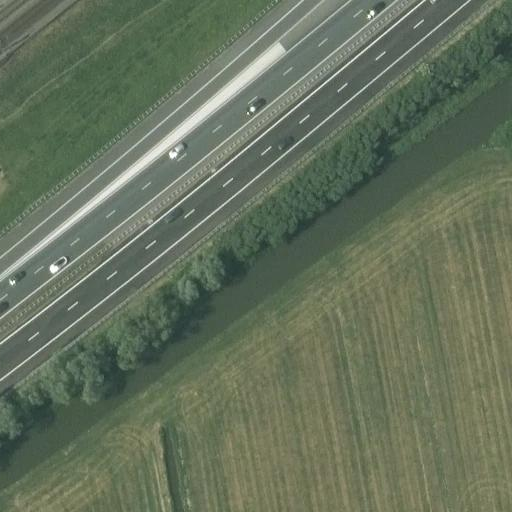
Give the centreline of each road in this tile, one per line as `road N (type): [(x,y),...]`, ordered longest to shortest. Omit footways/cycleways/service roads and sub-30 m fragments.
road 1 (motorway): [(0,362),(451,0)]
road 2 (motorway): [(377,0),(0,299)]
road 3 (motorway): [(314,0),(0,277)]
